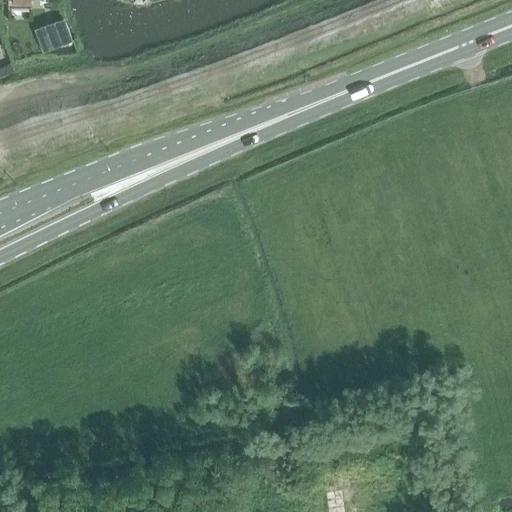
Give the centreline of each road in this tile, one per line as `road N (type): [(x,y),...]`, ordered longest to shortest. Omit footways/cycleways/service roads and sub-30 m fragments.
road 1 (secondary): [(0,260),(142,189),(511,28)]
road 2 (secondary): [(511,23),(0,219)]
